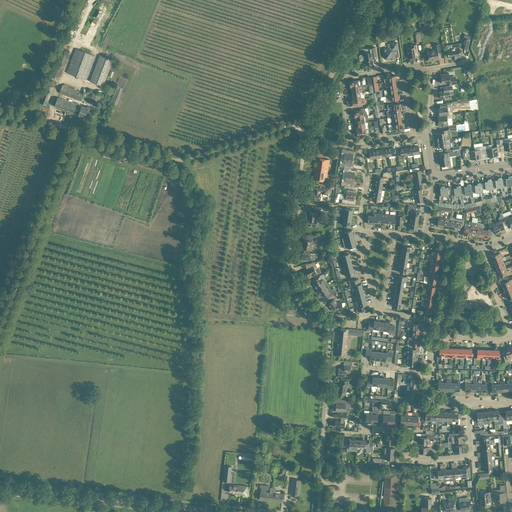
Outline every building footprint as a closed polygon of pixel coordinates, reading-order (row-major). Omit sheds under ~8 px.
[(413,34),(410,35),(411,41),(414,40),(414,42),(419,42),(418,34),(413,34)] [(447,49),(448,53),(448,58),(452,57),(452,58),(457,58),(457,57),(460,56),(459,48),(461,47),(461,48),(467,49),(469,42),(470,39),(464,38),(463,37),(462,43),(452,45),(452,48),(447,49)] [(382,49),(382,52),(383,57),(386,56),(387,60),(395,59),(394,52),(398,51),(398,47),(397,42),(387,44),(388,48),(382,49)] [(406,48),(407,53),(408,58),(415,57),(414,53),(418,52),(417,47),(416,44),(411,45),(411,48),(406,48)] [(427,52),(427,56),(428,61),(433,60),(433,59),(439,58),(438,53),(441,52),(441,54),(440,49),(440,44),(434,45),(435,51),(427,52)] [(377,58),(376,53),(375,47),(369,48),(370,52),(369,52),(364,53),(364,56),(363,56),(362,55),(360,55),(359,56),(360,60),(361,60),(363,60),(364,59),(365,58),(365,64),(373,63),(373,59),(377,58)] [(75,48),(66,73),(86,80),(95,56),(75,48)] [(100,55),(90,81),(103,86),(113,60),(100,55)] [(0,56),(0,70),(11,75),(16,64),(0,56)] [(53,62),(47,76),(59,81),(65,67),(64,66),(53,62)] [(471,78),(472,73),(473,69),(468,69),(464,70),(465,74),(468,74),(469,78),(471,78)] [(454,84),(457,84),(455,76),(449,77),(449,73),(440,74),(442,83),(449,82),(449,85),(454,84)] [(22,74),(19,83),(22,84),(20,90),(23,91),(29,76),(22,74)] [(46,105),(48,101),(55,87),(54,87),(56,82),(47,78),(45,82),(37,100),(46,105)] [(396,87),(395,81),(385,82),(386,89),(396,87)] [(59,93),(81,101),(84,93),(62,85),(59,93)] [(363,87),(363,85),(351,87),(352,89),(352,93),(360,92),(363,92),(364,91),(364,87),(363,87)] [(449,92),(453,91),(452,85),(450,86),(445,87),(443,87),(443,91),(439,92),(440,98),(444,98),(444,99),(449,98),(450,98),(449,92)] [(116,106),(122,89),(116,87),(110,104),(116,106)] [(386,89),(387,96),(397,94),(396,87),(386,89)] [(91,97),(98,100),(100,94),(93,92),(91,97)] [(365,98),(364,98),(363,92),(360,92),(352,93),(353,100),(365,98)] [(395,100),(400,99),(399,94),(397,94),(387,96),(386,96),(387,102),(391,102),(390,101),(395,100)] [(54,106),(78,114),(85,117),(87,117),(89,116),(92,117),(93,114),(90,113),(89,111),(90,107),(87,106),(86,107),(74,103),(74,102),(73,101),(72,102),(57,97),(54,106)] [(365,104),(365,99),(365,98),(353,100),(352,100),(353,106),(358,105),(359,107),(364,106),(363,104),(365,104)] [(451,111),(448,111),(447,104),(444,104),(439,105),(439,108),(438,108),(439,113),(439,116),(438,116),(453,114),(452,110),(451,111)] [(356,117),(363,116),(367,115),(367,113),(365,110),(365,108),(359,109),(359,111),(354,112),(355,117),(356,117)] [(388,118),(401,116),(400,109),(388,111),(387,111),(388,118)] [(448,118),(453,117),(453,114),(438,116),(438,119),(439,124),(440,123),(443,123),(443,126),(448,126),(451,125),(451,123),(448,124),(447,119),(448,118)] [(363,116),(356,117),(356,119),(357,123),(368,122),(367,115),(363,116)] [(391,124),(402,122),(401,116),(390,117),(391,122),(389,122),(390,124),(391,124)] [(402,122),(391,124),(391,126),(392,131),(392,132),(402,130),(402,128),(404,128),(403,122),(402,122)] [(456,129),(456,127),(456,125),(449,126),(446,126),(447,130),(442,131),(442,133),(440,133),(436,134),(436,138),(437,138),(438,140),(450,139),(448,130),(456,129)] [(366,136),(370,135),(369,128),(365,128),(358,129),(356,130),(357,136),(366,134),(366,136)] [(509,150),(508,141),(508,138),(503,139),(499,139),(502,157),(501,153),(506,152),(506,150),(509,150)] [(450,142),(450,139),(438,140),(438,143),(437,143),(438,148),(444,147),(445,148),(444,148),(444,149),(445,148),(450,148),(449,142),(450,142)] [(497,147),(492,148),(493,156),(496,156),(496,158),(502,157),(499,139),(496,140),(497,144),(496,144),(497,147)] [(483,146),(485,159),(490,159),(489,157),(493,156),(492,148),(486,148),(486,145),(483,146)] [(479,160),(485,159),(483,146),(474,147),(474,150),(476,161),(479,160)] [(474,150),(469,151),(469,148),(465,148),(465,150),(463,151),(463,152),(464,158),(466,157),(467,162),(473,161),(476,161),(474,150)] [(113,158),(114,157),(115,152),(105,149),(103,154),(113,158)] [(344,153),(344,158),(352,160),(353,156),(355,156),(356,151),(342,149),(342,153),(344,153)] [(444,153),(439,153),(439,154),(439,158),(440,158),(441,160),(442,166),(451,164),(449,156),(460,155),(459,150),(452,151),(446,152),(444,153)] [(322,158),(317,158),(315,157),(313,170),(316,171),(327,172),(329,159),(322,158)] [(352,160),(344,158),(341,158),(339,166),(357,169),(353,168),(354,163),(352,163),(352,160)] [(345,176),(354,177),(354,174),(356,174),(357,169),(339,166),(344,167),(343,170),(342,176),(345,176)] [(327,172),(316,171),(315,179),(324,181),(324,177),(327,177),(327,172)] [(341,184),(358,187),(354,186),(355,181),(353,181),(354,177),(345,176),(344,181),(341,181),(341,184)] [(505,195),(505,198),(511,196),(511,176),(511,177),(511,176),(510,176),(509,176),(509,177),(508,177),(508,178),(508,179),(506,179),(506,178),(505,178),(506,179),(503,180),(504,187),(507,186),(511,186),(511,189),(511,190),(511,193),(507,194),(505,195)] [(504,187),(503,180),(503,179),(502,179),(501,178),(500,178),(499,178),(498,178),(498,179),(497,180),(498,180),(495,181),(495,180),(495,181),(492,181),(493,188),(496,188),(500,187),(501,191),(502,191),(502,195),(501,196),(501,195),(496,197),(495,197),(495,201),(505,198),(505,195),(504,187)] [(485,183),(482,183),(483,190),(490,188),(491,193),(491,192),(491,194),(492,198),(491,198),(486,199),(486,200),(484,200),(485,204),(495,201),(495,197),(493,188),(492,181),(492,180),(491,181),(491,180),(490,179),(489,179),(488,179),(488,180),(487,180),(487,181),(487,182),(485,182),(485,183)] [(480,183),(479,183),(478,183),(477,183),(477,184),(477,185),(475,185),(474,185),(475,186),(472,186),(473,193),(476,193),(480,192),(480,195),(481,196),(482,201),(481,201),(476,202),(474,203),(475,206),(479,205),(484,204),(485,204),(484,200),(483,190),(482,183),(482,184),(481,184),(480,183)] [(357,192),(358,187),(341,184),(344,185),(344,188),(347,189),(346,194),(355,195),(355,192),(357,192)] [(470,185),(469,184),(468,184),(467,184),(467,185),(467,186),(466,186),(464,187),(461,188),(462,195),(464,195),(465,194),(465,195),(470,194),(470,198),(471,198),(472,203),(471,204),(471,203),(466,205),(464,205),(463,206),(464,207),(465,207),(465,209),(470,208),(475,206),(474,203),(473,193),(472,186),(472,185),(471,186),(471,185),(470,185)] [(442,200),(443,195),(451,194),(450,187),(447,188),(447,187),(447,188),(445,188),(445,187),(444,187),(444,186),(443,186),(442,186),(441,186),(441,187),(441,188),(440,188),(441,196),(440,195),(439,200),(440,200),(440,201),(439,201),(438,206),(443,207),(446,207),(452,208),(452,204),(450,204),(445,203),(442,203),(442,200)] [(464,205),(463,197),(462,195),(461,188),(461,187),(460,187),(460,186),(459,186),(458,186),(457,186),(456,187),(456,188),(454,189),(454,188),(454,189),(451,189),(450,187),(451,194),(451,196),(455,196),(459,195),(459,196),(460,200),(461,204),(458,205),(459,204),(454,203),(454,205),(452,204),(452,208),(457,209),(464,207),(463,206),(464,205)] [(325,189),(319,188),(314,187),(314,191),(315,191),(314,192),(310,191),(309,199),(319,200),(320,200),(321,200),(321,196),(320,196),(320,194),(322,194),(321,194),(328,195),(328,193),(331,193),(331,190),(328,189),(325,189)] [(341,202),(341,204),(346,204),(346,203),(350,203),(355,204),(356,199),(354,199),(355,195),(346,194),(343,193),(343,198),(342,198),(342,202),(341,202)] [(409,204),(408,210),(409,210),(409,213),(412,214),(412,215),(412,216),(419,217),(419,216),(419,215),(421,215),(421,211),(419,211),(420,208),(414,207),(414,205),(409,204)] [(320,211),(320,210),(321,207),(314,207),(313,210),(314,210),(313,213),(309,213),(308,218),(309,219),(308,221),(307,220),(306,220),(306,225),(315,227),(316,220),(315,219),(316,214),(320,214),(320,211)] [(499,221),(497,222),(501,232),(505,230),(503,224),(506,223),(504,217),(502,212),(499,213),(500,216),(498,219),(499,221)] [(455,220),(454,230),(457,231),(457,229),(460,229),(462,229),(464,219),(465,214),(462,213),(461,218),(456,217),(455,220)] [(471,222),(469,234),(475,235),(477,223),(477,218),(472,217),(471,222)] [(418,224),(418,223),(409,221),(409,222),(408,225),(410,226),(409,228),(411,228),(411,231),(417,232),(418,229),(417,229),(418,224)] [(467,234),(469,234),(471,222),(469,221),(469,224),(465,223),(463,235),(467,236),(467,234)] [(488,223),(490,228),(490,229),(493,228),(496,234),(501,232),(497,222),(494,223),(493,221),(488,223)] [(482,229),(481,236),(483,237),(483,238),(487,239),(487,237),(492,235),(490,229),(490,228),(488,229),(488,230),(482,229)] [(302,256),(301,256),(301,260),(306,260),(311,260),(311,259),(315,259),(315,253),(311,253),(309,253),(310,249),(315,250),(315,244),(321,244),(321,243),(321,237),(315,236),(314,236),(308,236),(307,239),(308,239),(308,240),(303,240),(302,248),(304,248),(303,253),(302,253),(302,256)] [(493,261),(502,258),(500,253),(491,256),(493,261)] [(493,261),(495,266),(504,263),(502,258),(493,261)] [(309,278),(313,276),(321,272),(319,267),(317,268),(314,262),(312,263),(307,264),(308,268),(308,267),(309,269),(305,271),(309,278)] [(497,271),(506,268),(505,265),(506,265),(507,263),(507,262),(504,263),(495,266),(497,271)] [(509,270),(507,271),(506,268),(497,271),(500,277),(506,274),(507,275),(511,274),(509,270)] [(317,277),(314,278),(316,282),(314,284),(316,285),(315,286),(318,291),(325,285),(321,281),(323,279),(322,278),(325,276),(323,274),(320,275),(317,277)] [(511,285),(511,279),(501,283),(500,283),(501,286),(503,286),(504,288),(511,285)] [(318,291),(317,291),(321,296),(322,295),(323,297),(326,295),(328,298),(334,294),(336,291),(333,287),(330,290),(330,289),(328,291),(324,286),(325,286),(325,285),(318,291)] [(511,285),(504,288),(505,292),(504,292),(503,292),(504,294),(511,291),(511,285)] [(328,298),(326,300),(328,303),(328,304),(332,310),(333,310),(334,310),(336,310),(336,311),(342,311),(342,306),(342,302),(335,302),(333,300),(336,297),(334,294),(328,298)] [(365,305),(367,304),(359,306),(358,307),(355,307),(356,309),(356,310),(357,313),(359,312),(359,311),(366,310),(365,305)] [(367,329),(366,331),(370,331),(371,329),(373,330),(373,328),(374,321),(374,322),(369,321),(369,322),(368,329),(367,328),(367,329)] [(348,328),(348,329),(339,328),(336,355),(341,356),(346,356),(346,349),(347,338),(348,335),(362,336),(362,335),(362,330),(348,328)] [(408,354),(416,354),(416,351),(417,351),(419,351),(419,346),(408,345),(408,352),(404,351),(404,354),(408,354)] [(505,353),(503,354),(505,362),(510,360),(511,359),(511,358),(511,354),(509,347),(506,348),(507,349),(504,350),(505,353)] [(351,366),(344,365),(344,368),(338,368),(338,376),(345,376),(346,373),(350,373),(351,366)] [(402,382),(400,382),(400,384),(402,385),(407,385),(418,385),(418,382),(420,382),(420,377),(414,376),(414,379),(410,379),(410,382),(406,382),(406,381),(403,381),(402,382)] [(349,380),(340,380),(340,384),(337,383),(337,387),(338,387),(338,394),(346,394),(346,391),(348,391),(349,380)] [(335,407),(335,409),(336,409),(336,411),(345,411),(346,411),(347,404),(348,404),(348,400),(340,400),(340,403),(338,403),(338,404),(338,405),(336,405),(336,407),(335,407)] [(398,412),(398,407),(394,407),(394,411),(394,414),(394,415),(389,415),(389,424),(395,424),(395,419),(398,420),(398,412)] [(378,410),(372,409),(372,411),(372,414),(371,422),(377,423),(378,418),(380,418),(381,410),(378,410)] [(383,411),(381,410),(380,418),(383,419),(383,423),(389,424),(389,415),(390,411),(383,410),(383,411)] [(428,420),(430,420),(431,420),(431,410),(429,410),(429,412),(426,412),(425,416),(423,416),(423,420),(423,422),(425,422),(428,420)] [(461,424),(461,418),(461,413),(458,413),(458,412),(455,412),(455,411),(455,410),(453,410),(452,420),(455,420),(455,424),(457,424),(461,424)] [(499,424),(503,424),(503,416),(502,415),(499,415),(499,410),(493,411),(494,420),(494,424),(499,424)] [(507,420),(511,419),(511,410),(505,411),(506,416),(503,416),(503,424),(503,428),(504,428),(504,430),(504,434),(508,434),(508,432),(506,421),(507,421),(507,420)] [(406,424),(407,415),(407,413),(400,411),(400,412),(398,412),(398,420),(401,420),(400,424),(406,424)] [(474,425),(484,424),(482,412),(476,413),(477,417),(473,417),(474,425)] [(347,418),(347,415),(339,414),(339,418),(339,420),(337,420),(337,421),(335,423),(335,427),(344,427),(345,426),(345,425),(346,423),(346,422),(347,420),(347,418)] [(462,435),(455,436),(455,432),(450,433),(447,433),(448,437),(448,442),(440,443),(456,442),(462,441),(462,435)] [(432,434),(426,434),(426,437),(420,437),(420,443),(426,443),(434,444),(434,443),(433,443),(433,438),(434,438),(434,434),(432,434)] [(511,445),(510,435),(503,436),(504,445),(511,445)] [(350,439),(350,438),(346,438),(346,439),(345,447),(349,448),(357,448),(358,440),(355,439),(355,438),(352,438),(352,439),(350,439)] [(357,448),(357,451),(358,453),(363,451),(362,449),(363,449),(364,453),(364,454),(368,454),(369,443),(365,443),(364,438),(361,439),(361,440),(358,440),(357,448)] [(456,442),(440,443),(440,444),(440,447),(448,447),(449,446),(449,449),(453,448),(453,452),(458,451),(460,451),(463,451),(462,445),(456,445),(456,442)] [(383,443),(380,443),(378,443),(378,447),(380,448),(384,448),(384,453),(394,453),(394,447),(393,447),(393,444),(388,444),(383,443)] [(433,447),(433,445),(434,444),(426,443),(426,447),(419,446),(419,453),(429,453),(429,450),(433,450),(433,447)] [(470,477),(470,473),(469,466),(463,467),(463,468),(460,469),(461,476),(461,478),(461,479),(467,479),(467,477),(470,477)] [(443,482),(444,482),(443,468),(440,469),(440,470),(438,471),(437,470),(434,470),(433,471),(434,476),(434,479),(438,478),(441,478),(441,479),(441,480),(443,482)] [(384,506),(395,506),(397,474),(385,473),(384,506)] [(292,479),(291,495),(299,496),(301,480),(292,479)] [(439,493),(439,491),(439,487),(438,483),(431,484),(432,494),(439,493)] [(229,485),(229,492),(237,493),(237,494),(240,494),(242,494),(246,495),(247,486),(243,486),(243,487),(238,486),(238,485),(233,485),(233,486),(229,485)] [(260,492),(259,499),(272,501),(273,488),(270,488),(270,492),(266,492),(266,490),(268,490),(269,485),(260,485),(260,488),(261,488),(261,492),(260,492)] [(502,492),(494,493),(494,497),(495,502),(503,502),(503,501),(506,501),(506,496),(506,491),(505,485),(501,485),(502,492)] [(273,488),(272,501),(282,502),(282,497),(283,494),(275,493),(276,488),(273,488)] [(490,492),(484,492),(484,490),(478,491),(479,495),(480,505),(485,504),(486,504),(486,503),(485,503),(485,501),(487,501),(490,501),(491,501),(490,492)] [(431,506),(431,503),(431,498),(425,498),(425,501),(425,506),(421,506),(421,509),(421,511),(434,511),(435,509),(435,506),(431,506)] [(456,509),(456,504),(455,500),(443,501),(444,511),(453,511),(453,510),(456,509)] [(464,510),(471,509),(470,500),(459,501),(460,511),(464,511),(464,510)]
